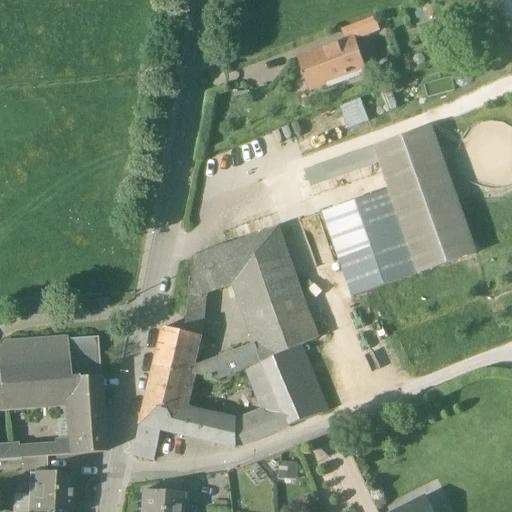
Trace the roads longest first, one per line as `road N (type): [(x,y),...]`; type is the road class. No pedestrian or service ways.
road 1 (residential): [(110,511),(206,0)]
road 2 (track): [(118,475),(226,462),(511,350)]
